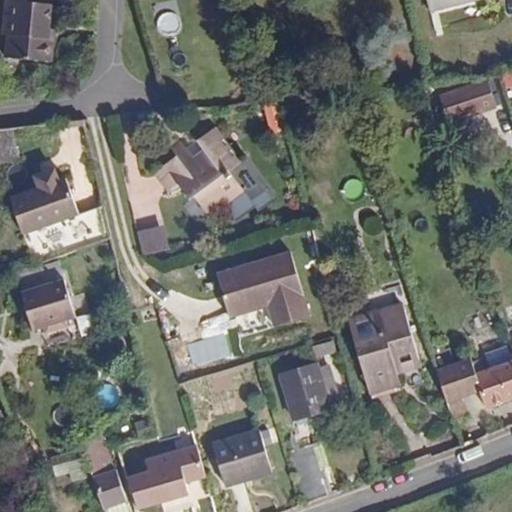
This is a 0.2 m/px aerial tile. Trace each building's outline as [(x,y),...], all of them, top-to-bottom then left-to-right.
[(35,1),(34,0),(0,0),(0,55),(41,59),(42,35),(38,35),(40,1),(35,1)] [(489,3),(488,0),(434,0),(438,13),(489,3)] [(156,29),(175,34),(180,15),(161,10),(156,29)] [(450,92),(458,122),(504,110),(496,79),(450,92)] [(283,123),(281,102),(263,104),(265,125),(283,123)] [(226,165),(196,135),(172,159),(161,149),(151,158),(158,166),(140,183),(161,203),(171,194),(175,195),(204,223),(234,194),(216,177),(226,165)] [(84,215),(71,177),(62,180),(57,167),(35,175),(38,183),(9,194),(24,236),(84,215)] [(170,246),(164,223),(139,229),(145,252),(170,246)] [(307,322),(288,256),(215,278),(227,320),(264,310),(272,331),(307,322)] [(42,336),(66,330),(64,322),(75,318),(65,280),(21,291),(30,331),(40,330),(42,336)] [(386,370),(390,384),(396,382),(392,366),(414,358),(397,306),(371,314),(386,370)] [(365,393),(390,384),(386,370),(371,314),(361,317),(367,337),(348,343),(365,393)] [(0,355),(0,383),(8,381),(0,355)] [(482,412),(472,378),(466,361),(435,372),(451,423),(482,412)] [(511,401),(511,363),(472,378),(482,412),(511,401)] [(323,407),(315,373),(313,366),(278,376),(291,427),(310,422),(308,414),(324,410),(323,407)] [(328,369),(315,373),(323,407),(336,403),(328,369)] [(20,431),(7,437),(11,448),(25,440),(20,431)] [(252,435),(207,450),(219,490),(264,475),(252,435)] [(198,471),(189,440),(130,460),(134,472),(113,479),(124,510),(145,502),(148,511),(155,511),(185,502),(177,478),(198,471)] [(88,470),(79,473),(84,486),(94,481),(88,470)] [(84,486),(93,511),(112,511),(116,509),(106,478),(94,481),(84,486)]
